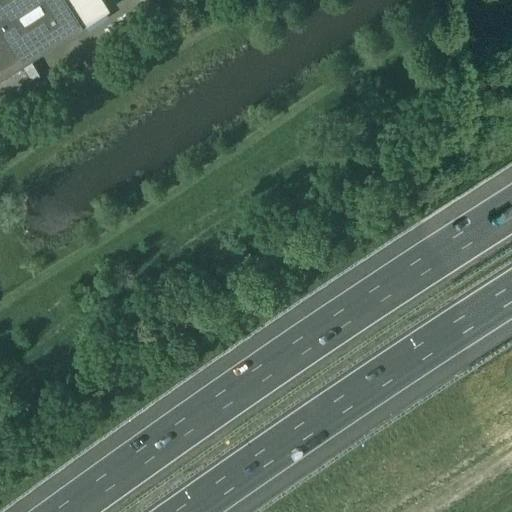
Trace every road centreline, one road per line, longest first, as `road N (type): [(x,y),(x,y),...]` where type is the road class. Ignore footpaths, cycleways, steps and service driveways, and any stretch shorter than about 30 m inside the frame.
road 1 (motorway): [(511,209),(66,511)]
road 2 (motorway): [(190,511),(511,296)]
